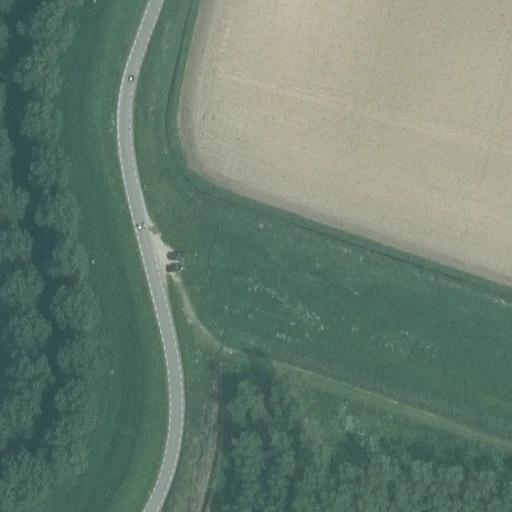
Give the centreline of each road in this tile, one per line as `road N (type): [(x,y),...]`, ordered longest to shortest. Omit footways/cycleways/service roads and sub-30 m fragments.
road 1 (track): [(151,264),(176,272),(220,351),(511,447)]
road 2 (unclassified): [(156,0),(124,115),(128,174),(151,264)]
road 3 (unclassified): [(150,511),(169,464),(176,403),(151,264)]
